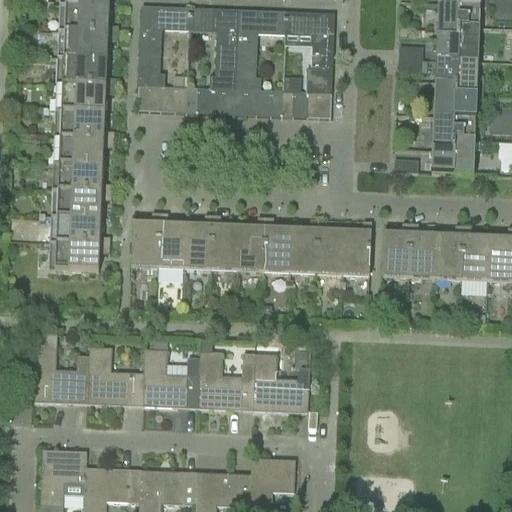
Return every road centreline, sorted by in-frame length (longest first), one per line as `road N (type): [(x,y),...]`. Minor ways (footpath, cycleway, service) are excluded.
road 1 (residential): [(341,203),(141,195),(144,128),(343,136)]
road 2 (unclassified): [(13,511),(15,441),(306,452),(305,511)]
road 3 (residential): [(511,213),(341,203)]
road 4 (residential): [(343,136),(351,0)]
